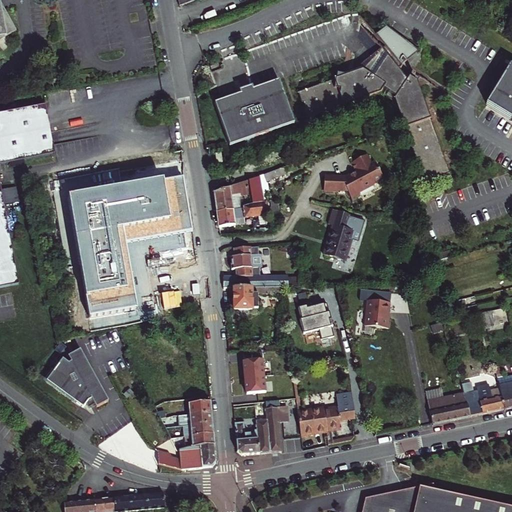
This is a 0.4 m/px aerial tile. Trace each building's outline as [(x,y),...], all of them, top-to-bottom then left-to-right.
[(0,0),(0,42),(7,37),(17,32),(0,2),(0,0)] [(438,175),(440,176),(450,173),(418,82),(421,79),(413,73),(408,81),(398,68),(400,67),(401,68),(403,67),(401,64),(402,63),(403,64),(408,61),(407,59),(416,52),(415,48),(388,22),(374,34),(383,46),(380,49),(382,51),(376,56),(378,58),(376,60),(374,60),(373,64),(375,65),(370,70),(368,68),(360,71),(298,92),(302,102),(304,103),(306,107),(304,109),(308,119),(381,92),(383,89),(396,98),(395,100),(424,182),(434,179),(434,176),(438,175)] [(359,70),(360,71),(368,68),(370,70),(375,65),(373,64),(374,60),(376,60),(378,58),(376,56),(359,70)] [(511,61),(489,96),(511,111),(511,61)] [(241,94),(215,103),(230,146),(295,123),(279,80),(253,90),(241,94)] [(0,284),(17,282),(4,202),(2,187),(0,173),(0,162),(57,153),(49,105),(0,112),(0,284)] [(327,169),(324,184),(338,187),(338,186),(347,188),(350,196),(359,194),(359,192),(375,187),(374,185),(385,182),(380,167),(377,168),(376,166),(373,156),(357,161),(360,173),(352,175),(327,169)] [(260,182),(285,173),(283,167),(259,175),(260,182)] [(248,179),(250,193),(251,203),(264,201),(260,182),(259,175),(248,179)] [(192,232),(182,178),(69,197),(90,319),(137,310),(126,244),(192,232)] [(214,191),(216,211),(233,209),(231,195),(240,192),(240,195),(250,193),(248,179),(230,185),(229,186),(214,191)] [(17,185),(2,187),(4,202),(19,200),(17,185)] [(216,211),(219,227),(235,224),(234,219),(268,214),(266,201),(264,201),(251,203),(242,206),(242,207),(233,209),(216,211)] [(327,255),(348,261),(354,239),(361,241),(367,221),(350,216),(350,215),(333,210),(329,225),(334,226),(327,255)] [(258,245),(234,247),(234,248),(231,248),(232,269),(235,269),(236,276),(261,276),(260,265),(263,265),(262,252),(259,252),(258,245)] [(138,278),(171,272),(173,279),(199,274),(196,253),(135,264),(138,278)] [(236,276),(223,277),(224,287),(233,287),(279,286),(286,286),(286,275),(261,276),(236,276)] [(279,286),(233,287),(234,309),(251,309),(251,308),(257,308),(257,294),(280,293),(279,286)] [(388,302),(366,299),(363,325),(387,328),(388,316),(386,315),(388,302)] [(323,300),(299,306),(301,318),(300,318),(304,332),(319,328),(321,338),(334,335),(331,325),(333,325),(327,302),(324,302),(323,300)] [(499,325),(506,324),(503,309),(476,314),(480,331),(499,327),(499,325)] [(64,361),(49,381),(85,408),(88,404),(91,408),(95,406),(97,409),(109,403),(81,351),(69,358),(72,364),(70,365),(64,361)] [(244,371),(245,386),(246,386),(247,395),(266,393),(263,360),(244,362),(245,371),(244,371)] [(504,408),(511,406),(511,374),(498,378),(499,386),(504,408)] [(504,408),(499,386),(488,389),(488,387),(479,389),(480,391),(485,390),(485,393),(481,394),(482,399),(480,400),(482,413),(504,408)] [(432,424),(451,420),(448,407),(449,407),(447,398),(447,396),(444,388),(426,392),(432,424)] [(473,391),(464,393),(470,415),(482,413),(480,400),(482,399),(481,394),(485,393),(485,390),(480,391),(479,389),(473,390),(473,391)] [(297,414),(300,435),(340,428),(339,420),(351,419),(351,416),(353,410),(353,409),(349,406),(352,401),(351,395),(351,392),(335,395),(337,407),(312,411),(312,410),(310,410),(310,412),(299,413),(297,414)] [(448,407),(451,420),(470,415),(464,393),(463,393),(447,396),(447,398),(449,407),(448,407)] [(188,405),(189,416),(211,413),(210,402),(188,405)] [(287,422),(286,408),(279,408),(271,409),(265,409),(266,421),(256,422),(257,431),(255,431),(255,434),(245,435),(244,423),(235,424),(237,453),(241,456),(281,451),(278,423),(287,422)] [(211,413),(189,416),(178,417),(179,427),(180,427),(190,426),(212,424),(211,413)] [(191,433),(191,437),(213,435),(212,424),(190,426),(180,427),(180,434),(191,433)] [(185,449),(214,445),(213,435),(191,437),(190,437),(184,438),(185,449)] [(183,449),(179,451),(180,460),(172,457),(170,454),(158,452),(158,464),(181,470),(212,467),(215,463),(214,445),(185,449),(183,449)] [(412,511),(418,488),(402,484),(366,492),(361,511),(412,511)] [(412,511),(511,511),(511,508),(435,492),(436,489),(433,489),(433,491),(418,488),(412,511)] [(114,497),(114,511),(119,511),(164,508),(163,493),(114,497)] [(114,511),(114,497),(95,499),(95,511),(114,511)] [(72,501),(73,511),(95,511),(95,499),(72,501)] [(73,511),(72,501),(64,502),(65,511),(73,511)]
